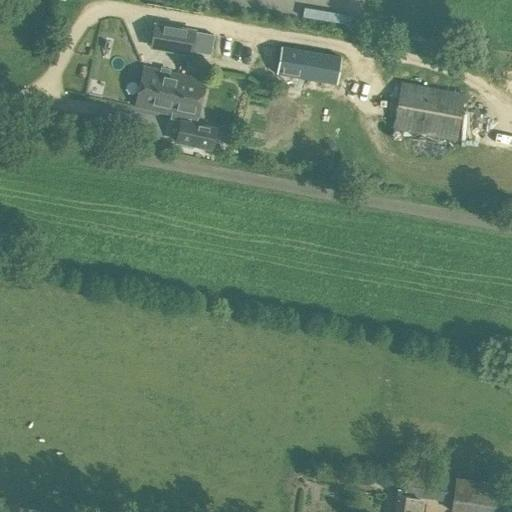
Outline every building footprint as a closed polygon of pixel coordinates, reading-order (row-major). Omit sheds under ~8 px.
[(301,0),(299,11),(349,24),(354,0),(301,0)] [(191,52),(194,32),(154,25),(151,45),(191,52)] [(340,57),(281,47),(276,75),(308,80),(335,85),(340,57)] [(511,88),(511,60),(472,55),(468,82),(511,88)] [(141,68),(132,108),(166,116),(169,103),(163,102),(164,95),(154,93),(159,72),(141,68)] [(159,72),(154,93),(164,95),(163,102),(169,103),(166,116),(179,120),(180,121),(181,121),(176,142),(215,151),(220,129),(194,122),(203,83),(181,78),(159,72)] [(387,121),(450,134),(460,86),(441,82),(438,97),(394,88),(387,121)] [(398,475),(392,511),(421,511),(423,500),(452,504),(450,511),(500,511),(505,485),(455,477),(455,479),(406,472),(405,476),(398,475)]
